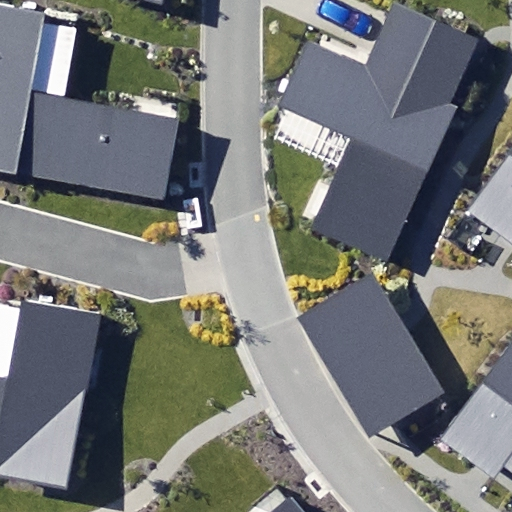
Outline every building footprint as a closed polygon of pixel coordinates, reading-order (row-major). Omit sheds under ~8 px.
[(353,137),(310,229),(385,263),(458,106),(451,102),(479,42),(395,3),(366,66),(309,40),(280,103),(353,137)] [(38,16),(0,8),(0,169),(161,199),(175,123),(23,95),(38,16)] [(511,152),(464,215),(507,247),(511,251),(511,152)] [(327,367),(372,435),(445,393),(401,320),(374,276),(296,319),(327,367)] [(0,475),(64,487),(96,313),(27,300),(12,382),(0,379),(0,475)] [(511,341),(438,440),(481,472),(492,480),(502,466),(511,473),(511,341)] [(302,511),(291,498),(288,500),(274,511),(302,511)]
